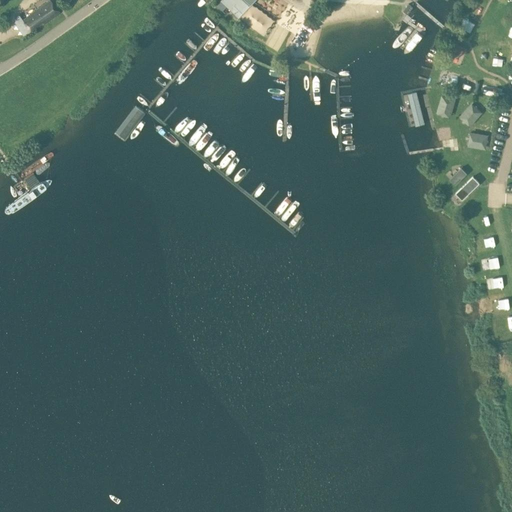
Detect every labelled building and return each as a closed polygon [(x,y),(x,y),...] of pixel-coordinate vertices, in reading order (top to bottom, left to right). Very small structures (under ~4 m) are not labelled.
[(50,0),(23,20),(30,31),(42,22),(43,25),(60,13),(50,0)] [(223,0),(222,2),(230,9),(238,17),(242,13),(234,5),(238,0),(245,0),(251,5),(255,0),(223,0)] [(478,16),(483,4),(473,0),(468,12),(478,16)] [(407,14),(413,7),(409,4),(403,11),(407,14)] [(261,32),(266,19),(252,12),(246,26),(261,32)] [(480,56),(494,50),(486,32),(473,38),(480,56)] [(511,51),(506,37),(497,40),(504,58),(511,55),(511,51)] [(458,44),(450,60),(462,65),(466,56),(460,54),(463,47),(458,44)] [(485,68),(501,63),(496,50),(481,56),(485,68)] [(444,76),(442,85),(467,88),(468,79),(444,76)] [(484,84),(482,92),(499,96),(501,88),(484,84)] [(451,94),(450,104),(470,104),(470,95),(451,94)] [(475,99),(475,109),(495,110),(495,100),(475,99)] [(126,118),(124,126),(127,129),(135,125),(147,111),(138,104),(126,118)] [(482,146),(482,136),(471,136),(470,145),(482,146)] [(456,182),(464,180),(461,164),(453,166),(456,182)] [(38,174),(8,195),(14,204),(44,183),(38,174)] [(493,300),(503,299),(501,286),(491,288),(493,300)]
